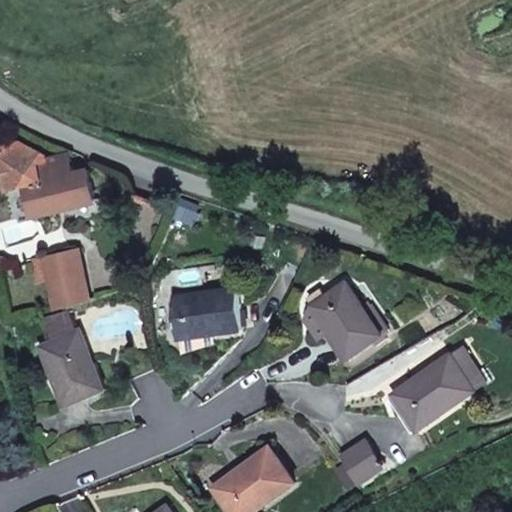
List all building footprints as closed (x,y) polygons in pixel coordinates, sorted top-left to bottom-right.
[(75,173),(71,154),(50,159),(49,154),(24,142),(0,147),(0,148),(9,189),(30,185),(38,216),(97,202),(90,170),(75,173)] [(94,298),(81,247),(45,256),(60,310),(94,298)] [(52,279),(45,256),(36,258),(43,282),(52,279)] [(367,308),(348,281),(313,305),(326,323),(332,332),(351,359),(385,334),(384,332),(391,328),(385,320),(378,325),(367,308)] [(240,287),(175,297),(181,338),(185,337),(187,353),(220,342),(218,333),(245,329),(240,287)] [(385,320),(373,304),(367,308),(378,325),(385,320)] [(326,323),(314,308),(311,311),(308,319),(322,340),(332,332),(326,323)] [(107,389),(82,329),(43,346),(69,406),(107,389)] [(488,380),(471,357),(459,365),(453,357),(419,381),(418,379),(396,394),(421,429),(477,390),(472,383),(474,380),(478,386),(488,380)] [(387,467),(369,440),(345,455),(364,482),(387,467)] [(25,452),(32,472),(49,465),(42,445),(25,452)] [(255,511),(297,482),(272,448),(217,487),(236,511),(255,511)]
